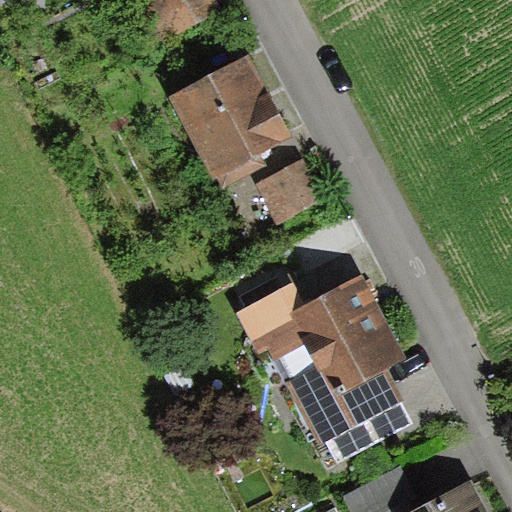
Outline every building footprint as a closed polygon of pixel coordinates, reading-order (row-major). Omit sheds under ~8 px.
[(224,13),(216,0),(112,0),(113,1),(113,0),(150,0),(173,41),(224,13)] [(332,208),(265,65),(174,107),(218,202),(255,185),(277,234),(332,208)] [(406,369),(360,285),(264,337),(335,469),(414,426),(388,378),(406,369)] [(401,473),(343,501),(348,511),(401,511),(417,504),(401,473)] [(485,511),(475,490),(432,511),(485,511)]
